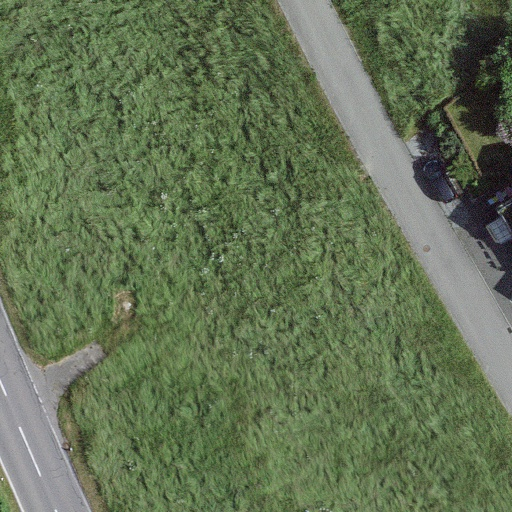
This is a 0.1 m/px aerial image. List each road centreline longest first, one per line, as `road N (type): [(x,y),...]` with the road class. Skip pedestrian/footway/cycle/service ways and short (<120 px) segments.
road 1 (residential): [(511,343),(326,0)]
road 2 (secondary): [(0,374),(58,511)]
